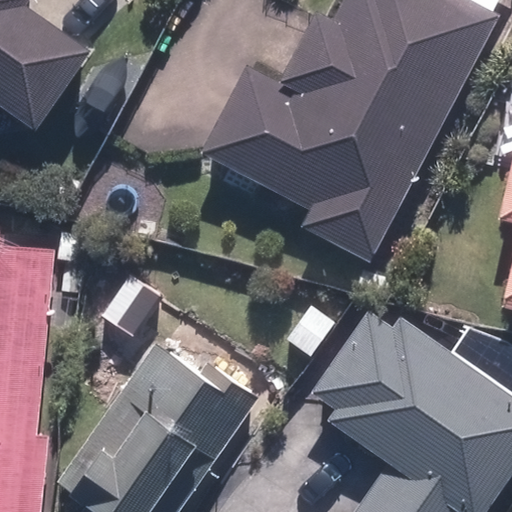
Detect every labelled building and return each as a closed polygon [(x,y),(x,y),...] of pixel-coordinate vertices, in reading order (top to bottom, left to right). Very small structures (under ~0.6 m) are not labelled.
[(0,0),(0,126),(23,144),(88,57),(14,3),(16,0),(0,0)] [(284,223),(364,264),(499,0),(334,0),(322,25),(302,15),(269,77),(238,61),(189,156),(291,209),(284,223)] [(504,230),(487,312),(511,316),(511,153),(501,151),(485,226),(504,230)] [(0,511),(30,511),(40,502),(46,440),(34,439),(50,254),(0,249),(0,511)] [(444,349),(404,318),(385,342),(320,292),(274,352),(310,380),(289,406),(370,469),(337,511),(503,511),(511,501),(511,348),(471,316),(444,349)] [(180,511),(260,399),(207,361),(198,375),(152,343),(47,492),(74,511),(180,511)]
